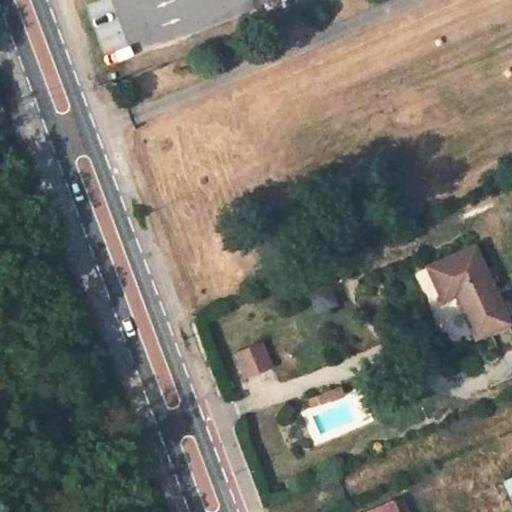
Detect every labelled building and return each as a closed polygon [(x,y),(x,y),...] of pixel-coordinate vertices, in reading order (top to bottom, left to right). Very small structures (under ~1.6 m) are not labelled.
[(442,298),(455,292),(475,336),(507,322),(473,247),(428,266),(442,298)] [(327,285),(310,292),(317,309),(334,303),(327,285)] [(239,380),(271,368),(260,340),(229,353),(239,380)] [(318,396),(308,399),(311,407),(321,403),(318,396)] [(407,511),(401,498),(391,502),(395,511),(407,511)] [(395,511),(391,502),(369,511),(395,511)]
